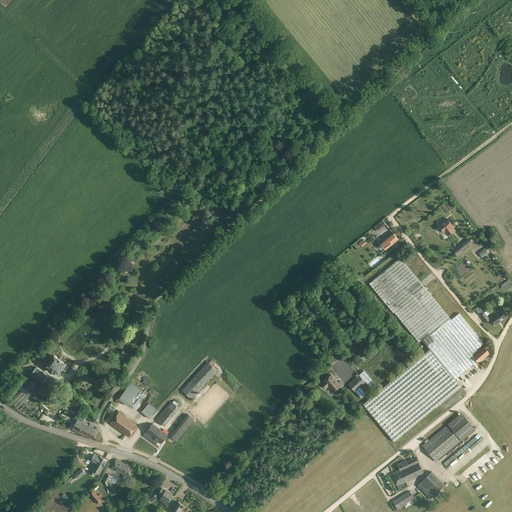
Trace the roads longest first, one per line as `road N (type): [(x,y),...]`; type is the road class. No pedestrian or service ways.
road 1 (unclassified): [(102,447),(101,415),(143,351),(149,309),(339,123)]
road 2 (unclassified): [(327,511),(473,391),(499,345)]
road 3 (track): [(343,119),(465,0)]
road 4 (unclassified): [(499,345),(392,218)]
road 5 (track): [(392,218),(511,124)]
road 6 (tertiary): [(228,511),(167,472),(102,447)]
